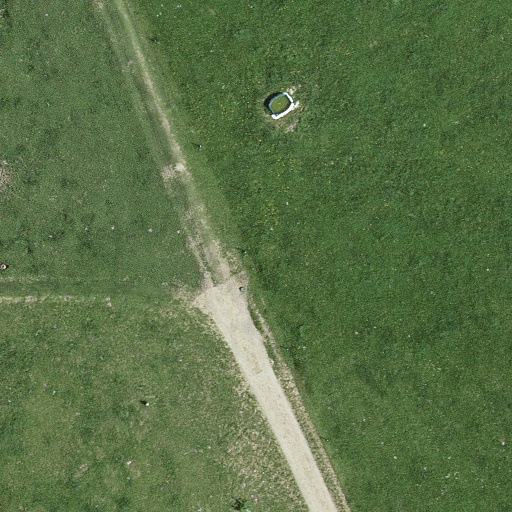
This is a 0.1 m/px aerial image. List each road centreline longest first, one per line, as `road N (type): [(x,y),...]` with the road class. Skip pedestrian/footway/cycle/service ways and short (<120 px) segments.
road 1 (track): [(0,292),(220,293),(105,0)]
road 2 (unclassified): [(220,293),(318,511)]
